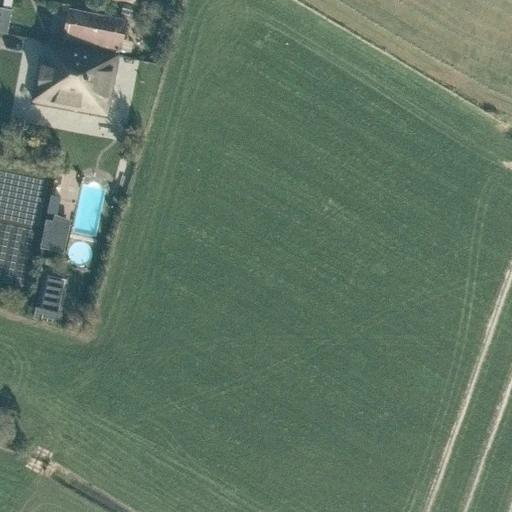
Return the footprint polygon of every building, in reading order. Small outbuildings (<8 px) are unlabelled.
[(124,5),(122,15),(131,17),(134,7),(124,5)] [(0,9),(0,21),(9,24),(11,12),(0,9)] [(65,47),(116,57),(118,50),(121,51),(127,21),(68,10),(63,39),(67,40),(65,47)] [(33,102),(106,115),(117,57),(116,57),(65,47),(51,44),(48,61),(42,60),(33,102)] [(46,222),(41,249),(49,251),(55,223),(46,222)] [(63,314),(61,314),(68,279),(55,276),(58,259),(43,256),(38,275),(43,276),(36,308),(37,308),(34,322),(60,329),(63,314)]
